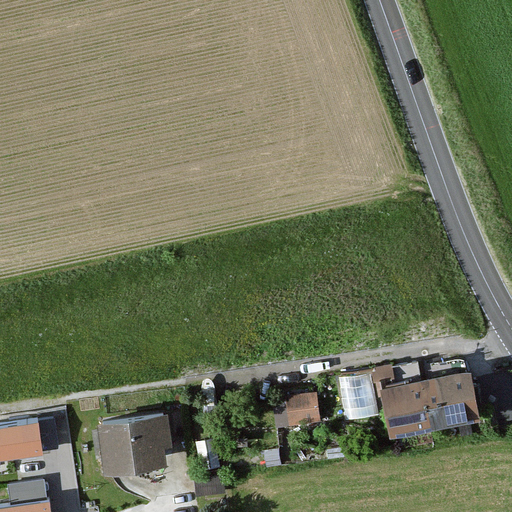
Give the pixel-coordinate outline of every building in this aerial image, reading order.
[(478,422),(468,371),(379,387),(389,438),(478,422)] [(375,374),(342,379),(346,417),(380,413),(375,374)] [(317,426),(314,394),(284,397),(286,410),(276,411),(278,431),(317,426)] [(168,444),(163,409),(93,419),(100,471),(163,462),(161,445),(168,444)] [(56,446),(51,416),(0,423),(0,462),(44,456),(43,448),(56,446)] [(197,443),(201,470),(218,468),(214,440),(197,443)] [(221,477),(193,479),(194,498),(222,496),(221,477)] [(43,480),(8,485),(11,501),(45,496),(43,480)] [(0,511),(50,511),(49,500),(0,507),(0,511)]
